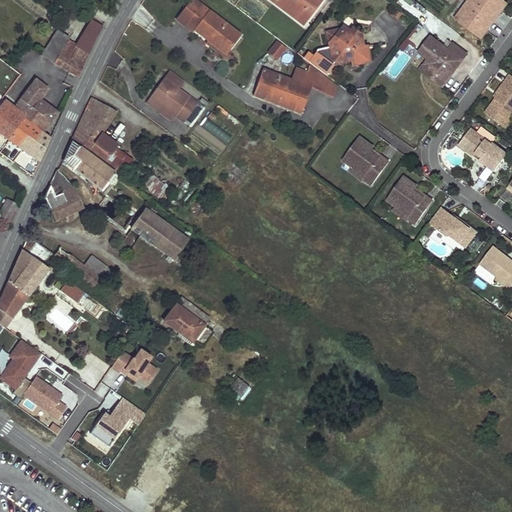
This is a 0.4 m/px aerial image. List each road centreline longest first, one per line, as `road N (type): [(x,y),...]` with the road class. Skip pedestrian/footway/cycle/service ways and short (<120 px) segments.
road 1 (unclassified): [(126,5),(246,99),(310,122)]
road 2 (tertiary): [(87,81),(0,276)]
road 3 (unknown): [(26,216),(165,278)]
road 4 (residential): [(124,511),(7,428)]
road 5 (residential): [(511,48),(448,131),(444,164)]
